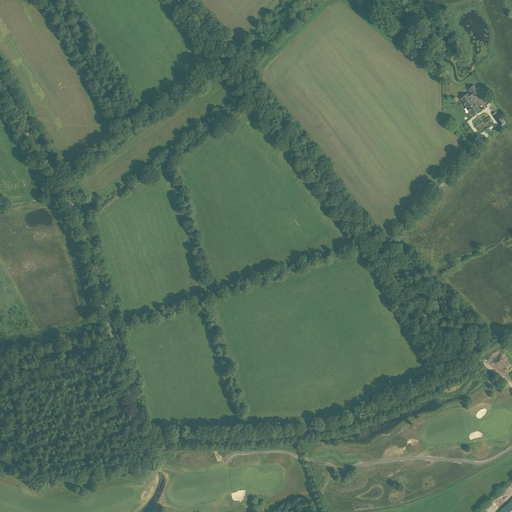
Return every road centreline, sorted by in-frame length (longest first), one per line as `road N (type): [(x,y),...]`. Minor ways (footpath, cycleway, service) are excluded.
road 1 (track): [(476,358),(334,426),(245,438),(148,438),(115,340)]
road 2 (track): [(115,340),(80,223),(0,78)]
